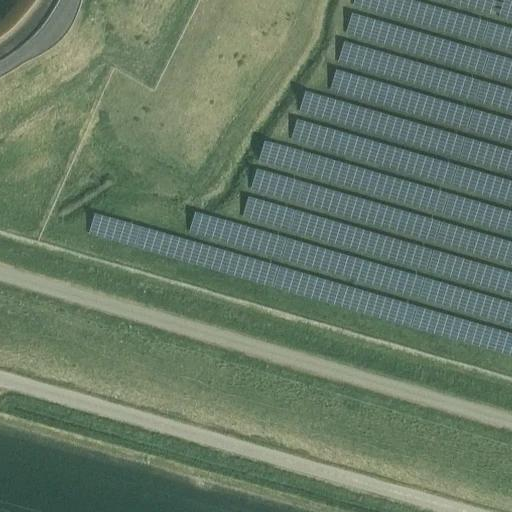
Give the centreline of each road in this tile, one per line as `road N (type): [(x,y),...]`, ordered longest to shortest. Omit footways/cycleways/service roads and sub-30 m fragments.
road 1 (unclassified): [(511,421),(0,274)]
road 2 (unclassified): [(459,511),(0,380)]
